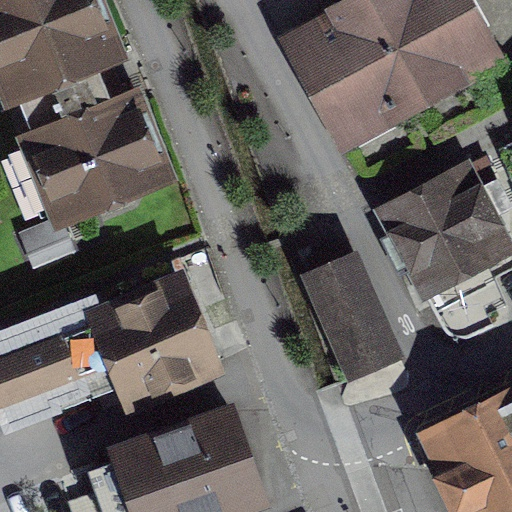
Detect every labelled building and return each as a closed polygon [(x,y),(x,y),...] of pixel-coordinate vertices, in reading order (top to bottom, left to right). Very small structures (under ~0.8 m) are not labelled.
[(93,0),(0,0),(0,80),(57,225),(166,182),(93,0)] [(459,0),(384,0),(296,46),(347,142),(494,65),(459,0)] [(511,0),(488,0),(467,12),(493,59),(511,48),(511,0)] [(467,175),(390,217),(432,295),(509,254),(467,175)] [(395,360),(355,263),(311,281),(351,378),(395,360)] [(184,283),(0,348),(0,400),(3,411),(110,373),(123,408),(217,375),(184,283)] [(511,387),(424,425),(461,511),(507,511),(511,510),(511,387)] [(231,422),(119,457),(136,511),(248,511),(259,509),(231,422)]
